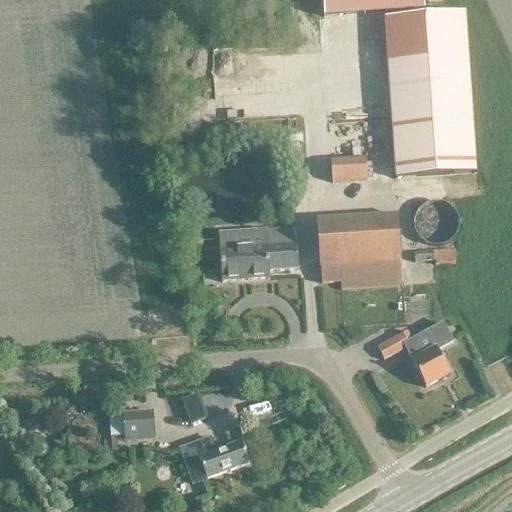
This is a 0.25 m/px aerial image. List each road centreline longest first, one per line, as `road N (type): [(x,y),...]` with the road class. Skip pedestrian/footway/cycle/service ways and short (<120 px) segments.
road 1 (unclassified): [(0,375),(316,359),(404,500)]
road 2 (secondary): [(404,500),(511,440)]
